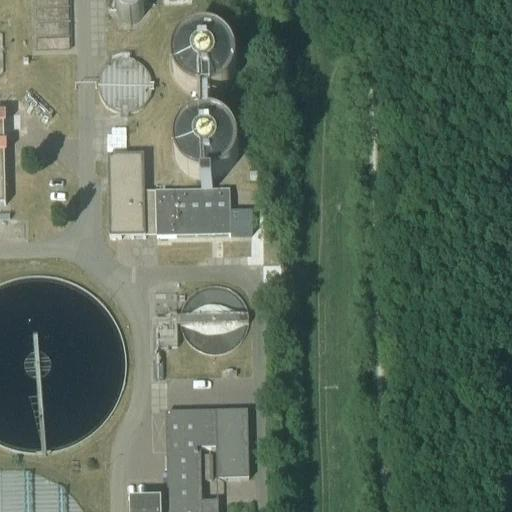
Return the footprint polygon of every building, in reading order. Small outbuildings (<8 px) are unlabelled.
[(108,0),(109,20),(136,21),(136,0),(108,0)] [(198,97),(201,97),(202,117),(197,119),(194,120),(191,122),(188,123),(185,126),(183,128),(181,131),(179,134),(178,137),(177,140),(176,143),(175,146),(175,150),(175,153),(176,156),(177,160),(178,163),(180,166),(182,169),(184,171),(186,173),(189,176),(192,177),(195,179),(198,180),(201,181),(205,181),(208,181),(211,181),(215,180),(218,180),(221,178),(224,177),(227,175),(229,173),(232,170),(234,167),(236,165),(237,162),(238,158),(239,155),(239,152),(240,148),(239,145),(239,142),(238,139),(236,135),(235,132),(233,130),(231,127),(228,125),(226,123),(223,121),(220,119),(217,118),(213,117),(210,117),(209,97),(211,97),(214,96),(218,95),(221,93),(223,91),(226,89),(229,87),(231,84),(233,81),(234,78),(235,75),(236,72),(237,68),(237,65),(237,61),(236,58),(235,55),(234,52),(233,49),(231,46),(229,43),(226,41),(223,39),(221,37),(218,35),(214,34),(211,33),(208,32),(204,32),(201,32),(198,33),(194,34),(191,35),(188,37),(185,39),(182,41),(180,43),(178,46),(176,49),(175,52),(173,55),(172,58),(172,61),(172,65),(172,68),(172,72),(173,75),(175,78),(176,81),(178,84),(180,87),(183,89),(185,91),(188,93),(191,95),(194,96),(198,97)] [(117,68),(117,87),(103,87),(102,107),(125,108),(126,68),(117,68)] [(143,158),(107,159),(109,241),(145,240),(143,158)] [(202,193),(155,195),(155,241),(231,239),(230,193),(213,193),(212,182),(202,182),(202,193)] [(177,326),(181,338),(189,348),(199,355),(211,357),(223,356),(234,350),(243,341),(247,329),(248,317),(244,305),(237,295),(226,289),(214,286),(202,288),(191,293),(182,303),(178,314),(177,326)] [(171,322),(152,322),(152,363),(159,363),(159,354),(168,354),(168,350),(177,349),(177,326),(177,317),(170,317),(171,322)] [(160,505),(132,506),(131,511),(218,511),(218,505),(202,505),(201,452),(216,451),(217,483),(249,482),(248,417),(216,417),(216,415),(166,416),(168,506),(160,506),(160,505)] [(23,474),(0,473),(0,511),(79,511),(70,498),(48,482),(23,474)]
